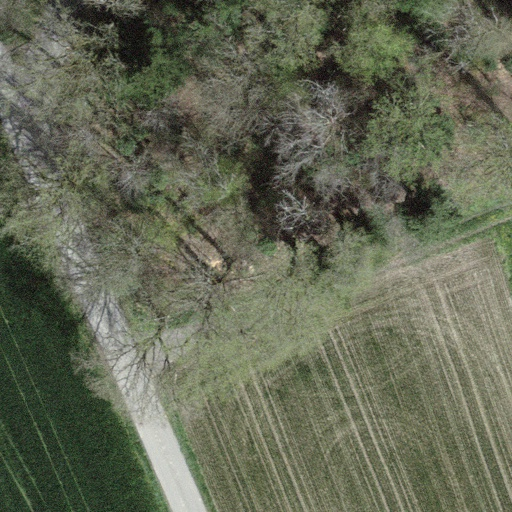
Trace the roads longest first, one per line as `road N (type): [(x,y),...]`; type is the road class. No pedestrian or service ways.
road 1 (unclassified): [(192,511),(133,351),(34,138)]
road 2 (unclassified): [(83,0),(34,138)]
